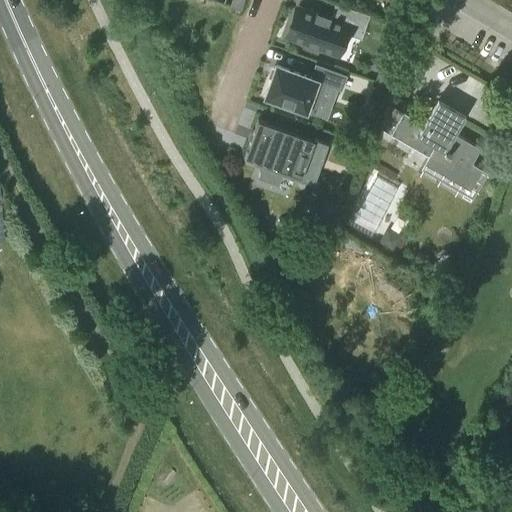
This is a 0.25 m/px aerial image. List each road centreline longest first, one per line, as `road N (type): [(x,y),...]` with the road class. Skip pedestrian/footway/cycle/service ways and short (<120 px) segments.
road 1 (secondary): [(304,511),(155,289),(15,37),(4,0)]
road 2 (residential): [(265,0),(223,121)]
